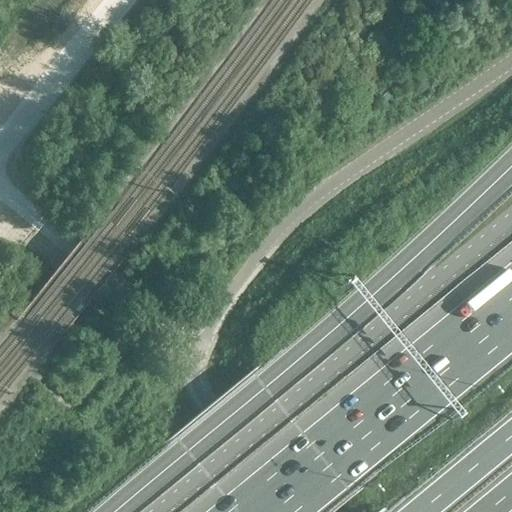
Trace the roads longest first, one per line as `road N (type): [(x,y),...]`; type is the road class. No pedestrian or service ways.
road 1 (unclassified): [(511,65),(292,219),(242,279),(198,353),(195,388),(290,511)]
road 2 (unclassified): [(159,511),(511,219)]
road 3 (motorway): [(511,310),(263,511)]
road 4 (unclassified): [(0,153),(124,0)]
road 5 (motorway): [(511,436),(419,511)]
